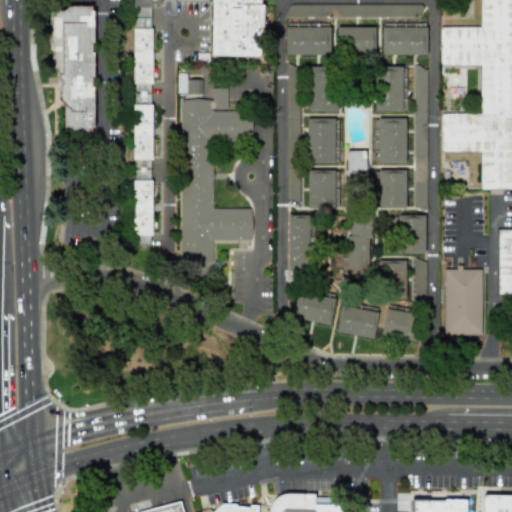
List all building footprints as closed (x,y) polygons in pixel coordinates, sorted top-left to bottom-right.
[(150,27),(149,8),(160,8),(159,0),(132,0),(133,27),(150,27)] [(212,0),(211,55),(258,56),(259,0),(212,0)] [(511,294),(511,0),(479,0),(479,26),(438,27),(439,65),(479,65),(479,113),(440,113),(440,151),(479,151),(479,189),(511,189),(511,229),(496,230),(496,294),(511,294)] [(418,4),(287,5),(287,17),(418,16),(418,4)] [(66,6),(91,6),(92,135),(83,135),(83,130),(64,130),(64,104),(59,99),(58,79),(56,77),(57,68),(54,68),(54,59),(52,59),(52,50),(49,50),(50,16),(61,11),(66,11),(66,6)] [(330,28),(317,27),(317,23),(285,22),(284,54),(329,55),(330,28)] [(425,23),(381,23),(381,55),(426,54),(425,23)] [(374,26),(335,27),(336,55),(375,54),(374,26)] [(150,28),(132,28),(133,179),(151,179),(150,28)] [(286,201),(298,201),(297,66),(285,66),(286,201)] [(335,111),(334,66),(306,66),(307,112),(335,111)] [(405,111),(405,67),(373,67),(373,111),(405,111)] [(412,208),(425,209),(426,67),(413,67),(412,208)] [(176,93),(201,94),(201,80),(186,79),(186,73),(176,73),(176,93)] [(180,101),(180,261),(212,261),(212,240),(249,240),(249,208),(212,208),(212,144),(249,144),(249,110),(225,110),(225,88),(211,88),(211,100),(180,101)] [(306,163),(334,163),(333,139),(338,139),(337,118),(305,118),(306,163)] [(405,118),(373,118),(372,163),(404,163),(405,118)] [(346,171),(365,170),(365,151),(345,151),(346,171)] [(405,170),(376,169),(375,208),(404,208),(405,170)] [(306,208),(337,209),(337,170),(307,170),(306,208)] [(151,180),(132,180),(131,244),(150,245),(151,180)] [(287,273),(308,272),(307,237),(313,237),(313,226),(309,226),(309,215),(286,215),(287,273)] [(424,215),(397,215),(397,253),(424,253),(424,215)] [(346,278),(367,278),(368,238),(371,238),(371,217),(350,217),(350,236),(346,236),(346,278)] [(404,260),(378,260),(378,282),(389,282),(389,298),(405,298),(404,260)] [(425,260),(412,260),(411,301),(425,301),(425,260)] [(481,268),(454,268),(454,269),(443,269),(443,335),(480,335),(481,268)] [(334,298),(296,292),(292,319),(330,324),(334,298)] [(377,313),(340,305),(335,331),(372,339),(377,313)] [(385,306),(380,334),(413,341),(419,312),(385,306)] [(465,511),(465,500),(427,500),(427,493),(413,495),(412,511),(465,511)] [(278,511),(300,494),(326,497),(339,511),(278,511)] [(481,511),(481,497),(511,497),(511,511),(481,511)] [(139,511),(182,511),(180,503),(139,511)]
